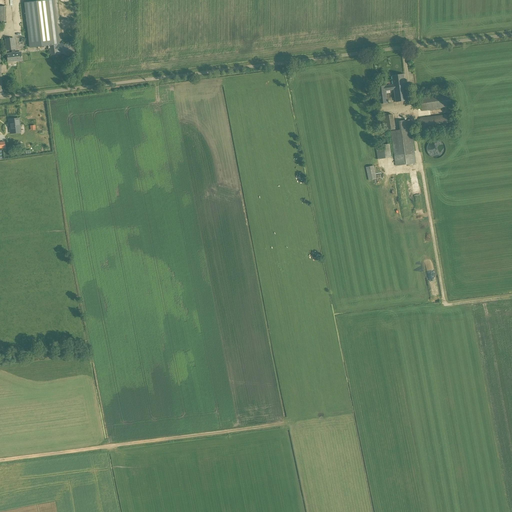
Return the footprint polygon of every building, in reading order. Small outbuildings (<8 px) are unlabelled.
[(59,44),(53,0),(50,0),(24,3),(30,48),(50,45),(51,55),(59,54),(62,54),(69,57),(74,53),(73,45),(67,42),(64,45),(62,43),(59,44)] [(15,53),(14,49),(15,49),(14,38),(5,39),(7,50),(11,50),(12,54),(7,54),(8,62),(22,60),(21,53),(15,53)] [(394,85),(377,87),(380,104),(388,103),(387,94),(390,93),(390,90),(394,90),(396,102),(408,101),(404,74),(403,74),(392,76),(394,85)] [(421,111),(452,107),(450,93),(419,97),(421,111)] [(393,114),(378,117),(379,124),(394,122),(393,114)] [(422,134),(455,129),(453,114),(420,118),(422,134)] [(11,133),(20,132),(18,119),(9,120),(11,133)] [(395,166),(416,163),(410,120),(398,121),(400,130),(391,131),(395,166)] [(436,159),(438,158),(439,158),(440,158),(441,157),(442,156),(443,155),(444,154),(445,153),(445,151),(445,150),(445,149),(445,147),(445,146),(444,145),(443,144),(443,142),(442,142),(440,141),(439,140),(438,140),(436,140),(435,140),(434,140),(432,140),(431,141),(430,142),(429,143),(428,144),(427,145),(427,146),(427,148),(426,149),(427,151),(427,152),(427,153),(428,154),(429,155),(430,156),(431,157),(432,158),(433,158),(435,159),(436,159)] [(377,159),(391,157),(389,144),(376,146),(377,159)] [(369,181),(376,179),(373,166),(366,167),(369,181)]
